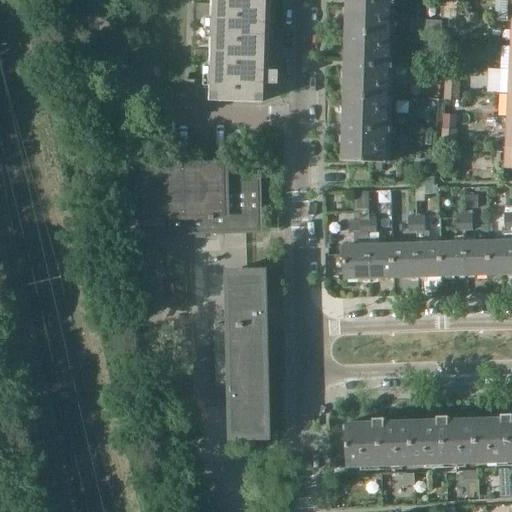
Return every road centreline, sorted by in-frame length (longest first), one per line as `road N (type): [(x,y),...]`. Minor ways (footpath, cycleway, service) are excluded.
road 1 (residential): [(301,325),(305,0)]
road 2 (residential): [(511,318),(301,325)]
road 3 (residential): [(304,380),(511,375)]
road 4 (residential): [(309,511),(304,380)]
